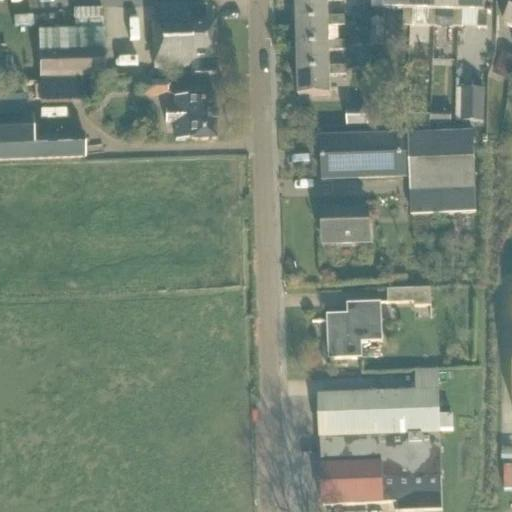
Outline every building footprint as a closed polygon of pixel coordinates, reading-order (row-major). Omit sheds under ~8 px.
[(328,24),(328,20),(328,4),(345,4),(344,0),(296,0),(297,24),(328,24)] [(409,12),(409,0),(383,0),(384,11),(403,12),(403,28),(412,29),(413,12),(409,12)] [(434,13),(434,0),(409,0),(409,12),(413,12),(428,13),(428,29),(437,30),(437,13),(434,13)] [(459,13),(459,0),(434,0),(434,13),(437,13),(453,13),(453,30),(462,30),(462,14),(459,13)] [(459,0),(459,13),(462,14),(478,14),(477,31),(487,31),(487,14),(485,14),(484,0),(459,0)] [(350,22),(363,21),(362,1),(349,2),(350,22)] [(189,9),(189,6),(151,7),(153,70),(190,69),(190,78),(214,77),(214,62),(215,62),(214,26),(205,27),(205,8),(189,9)] [(329,48),(329,45),(328,29),(345,28),(345,19),(328,20),(328,24),(297,24),(297,49),(329,48)] [(375,47),(383,48),(384,23),(371,22),(370,47),(375,47)] [(39,81),(104,79),(102,32),(37,35),(39,81)] [(329,73),(329,69),(329,54),(346,53),(346,44),(329,45),(329,48),(297,49),(298,74),(329,73)] [(511,73),(511,60),(503,56),(494,74),(509,81),(511,73)] [(392,87),(393,66),(376,65),(375,85),(392,87)] [(329,73),(298,74),(299,100),(330,99),(330,79),(347,78),(346,69),(329,69),(329,73)] [(137,100),(157,99),(167,95),(166,83),(136,84),(137,100)] [(105,95),(116,95),(115,86),(105,86),(105,95)] [(484,124),(485,92),(460,91),(459,124),(484,124)] [(214,98),(204,98),(187,99),(174,100),(174,115),(168,115),(168,123),(174,123),(175,143),(188,143),(215,143),(215,124),(216,124),(216,116),(215,116),(214,98)] [(346,113),(346,128),(368,128),(368,112),(346,113)] [(451,126),(451,113),(431,112),(431,125),(451,126)] [(430,118),(406,117),(406,129),(429,130),(430,118)] [(83,136),(31,138),(30,119),(0,120),(0,164),(32,163),(84,161),(83,136)] [(411,203),(475,200),(475,192),(473,135),(321,141),(322,182),(410,179),(410,195),(411,195),(411,203)] [(475,200),(411,203),(412,219),(475,216),(475,200)] [(324,246),(369,244),(368,211),(323,213),(324,246)] [(431,309),(430,291),(387,293),(388,307),(414,306),(415,310),(431,309)] [(329,362),(362,361),(362,345),(382,345),(381,306),(358,306),(358,317),(327,319),(329,362)] [(439,419),(438,372),(417,372),(417,395),(318,399),(320,441),(321,441),(323,469),(321,469),(323,510),(396,506),(396,511),(443,511),(442,480),(440,433),(454,433),(453,418),(439,419)]
